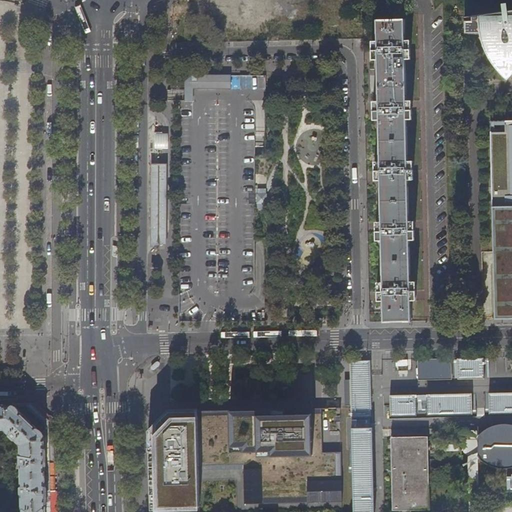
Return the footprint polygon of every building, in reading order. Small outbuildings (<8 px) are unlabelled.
[(471,21),(463,21),(464,34),(480,33),(481,37),(482,42),(483,46),(486,51),(487,55),(489,59),(493,64),(496,69),(499,72),(503,77),(507,80),(509,78),(511,75),(511,10),(501,12),(489,13),(475,16),(469,16),(465,17),(463,18),(471,17),(471,21)] [(383,301),(383,322),(411,321),(410,300),(410,278),(409,238),(408,219),(407,179),(407,160),(406,119),(406,100),(405,59),(404,41),(404,19),(376,20),(377,41),(377,60),(378,101),(378,119),(379,160),(380,179),(381,220),(381,239),(382,279),(383,301)] [(231,75),(186,75),(186,101),(194,101),(194,89),(231,89),(231,75)] [(511,320),(511,122),(488,123),(493,320),(511,320)] [(169,132),(154,132),(154,147),(169,147),(169,132)] [(266,188),(257,188),(257,208),(266,208),(266,188)] [(417,359),(418,380),(455,379),(454,358),(417,359)] [(454,358),(455,379),(485,379),(484,358),(454,358)] [(395,359),(396,370),(411,370),(410,359),(395,359)] [(351,408),(352,417),(372,417),(371,374),(371,361),(350,361),(351,408)] [(511,392),(485,393),(485,416),(511,414),(511,392)] [(389,395),(390,418),(476,416),(475,393),(389,395)] [(45,511),(44,422),(25,405),(0,405),(0,429),(5,429),(21,445),(22,509),(23,509),(22,511),(45,511)] [(198,411),(170,412),(148,434),(148,442),(149,474),(150,507),(200,506),(199,482),(199,480),(199,467),(244,465),(245,479),(245,481),(245,504),(342,502),(340,408),(326,408),(320,408),(316,409),(301,409),(271,410),(198,411)] [(511,424),(503,424),(497,425),(492,426),(488,428),(483,431),(479,435),(478,438),(478,441),(478,453),(479,457),(481,460),(484,463),(489,465),(496,468),(504,469),(511,467),(511,424)] [(351,429),(352,511),(373,511),(371,428),(351,429)] [(391,437),(394,510),(414,509),(430,509),(429,474),(427,436),(391,437)]
